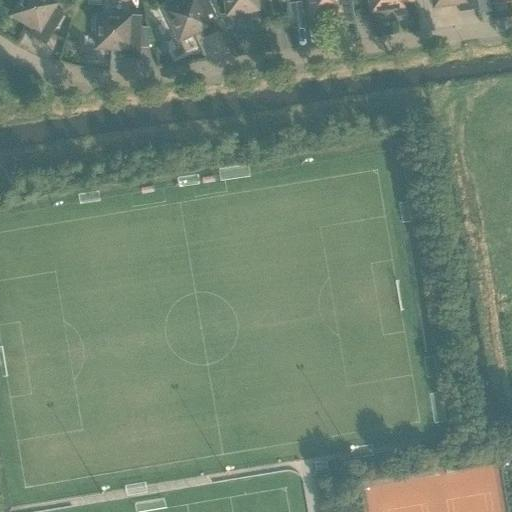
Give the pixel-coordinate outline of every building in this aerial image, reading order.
[(21,1),(13,16),(33,28),(28,36),(44,45),(63,14),(52,8),(54,6),(44,0),(18,0),(19,0),(21,1)] [(204,38),(221,30),(206,0),(191,0),(177,7),(176,4),(167,9),(168,11),(165,13),(167,15),(164,16),(169,26),(171,25),(179,40),(200,29),(204,38)] [(225,0),(227,14),(251,11),(252,20),(270,18),(267,0),(225,0)] [(307,0),(310,16),(333,13),(334,22),(335,27),(353,25),(353,18),(349,0),(307,0)] [(369,0),(372,11),(395,8),(396,17),(415,14),(412,0),(369,0)] [(432,0),(434,6),(457,3),(459,12),(477,9),(475,0),(432,0)] [(488,0),(476,0),(479,14),(490,12),(488,0)] [(300,2),(287,4),(289,17),(302,15),(300,2)] [(95,21),(94,31),(97,31),(96,48),(120,49),(120,58),(138,59),(138,51),(148,51),(148,31),(139,31),(140,20),(111,19),(111,16),(101,15),(100,18),(98,18),(98,21),(95,21)] [(163,44),(155,48),(159,56),(167,52),(163,44)]
